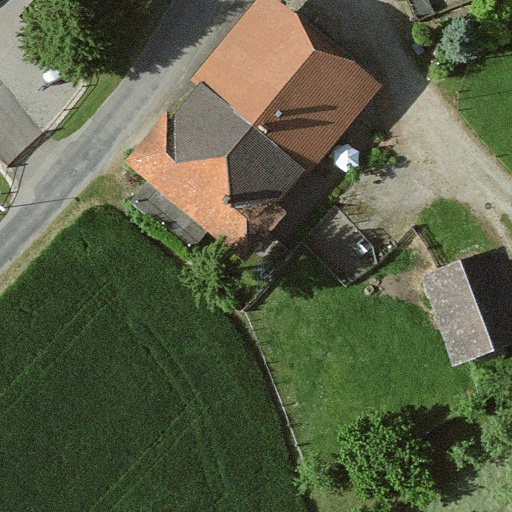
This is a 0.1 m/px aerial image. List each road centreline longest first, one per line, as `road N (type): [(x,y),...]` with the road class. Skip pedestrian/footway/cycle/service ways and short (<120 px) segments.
road 1 (unclassified): [(0,248),(89,154),(163,58),(195,0)]
road 2 (track): [(511,238),(487,187),(425,119),(361,0)]
